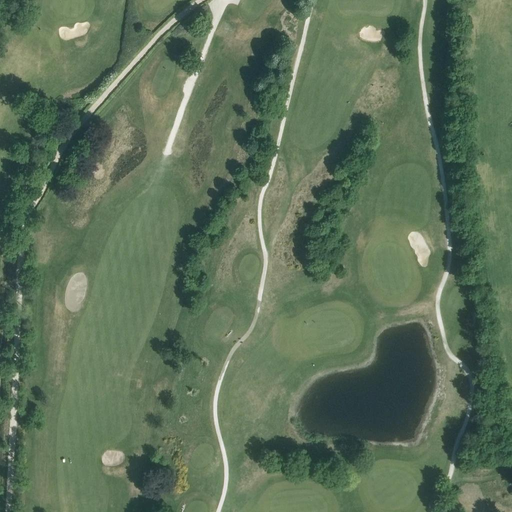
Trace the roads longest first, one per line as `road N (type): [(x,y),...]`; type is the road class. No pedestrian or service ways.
road 1 (track): [(200,0),(63,145),(24,222),(8,511)]
road 2 (track): [(424,0),(420,64),(449,242),(437,310),(447,349),(472,378),(449,479),(429,511)]
road 3 (track): [(218,511),(226,471),(216,394),(258,305),(266,262),(259,205),(314,0)]
